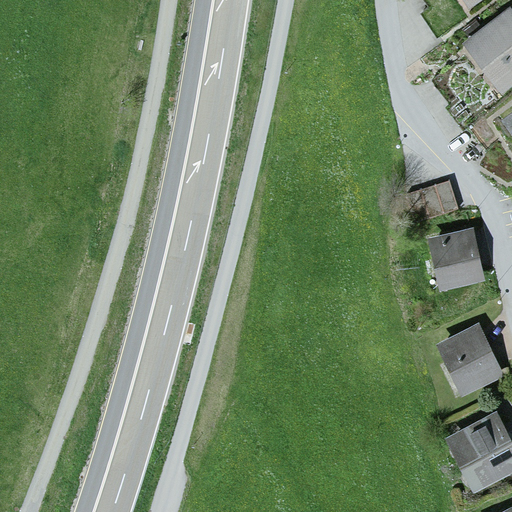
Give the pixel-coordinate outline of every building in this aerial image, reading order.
[(462,0),(470,11),(486,0),(462,0)] [(511,15),(509,11),(463,45),(502,96),(511,88),(511,15)] [(408,195),(417,222),(458,208),(449,181),(408,195)] [(481,278),(471,232),(431,241),(441,287),(481,278)] [(478,328),(436,347),(460,400),(502,381),(478,328)] [(511,452),(495,417),(446,440),(471,495),(511,475),(511,452)]
